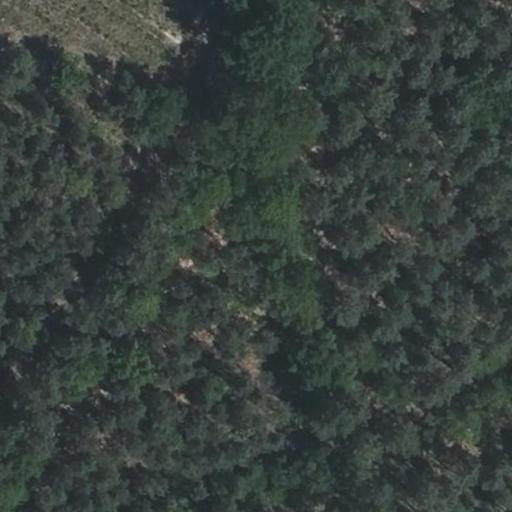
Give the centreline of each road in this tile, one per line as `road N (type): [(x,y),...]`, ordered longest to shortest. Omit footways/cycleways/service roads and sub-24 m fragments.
road 1 (track): [(0,400),(271,0)]
road 2 (track): [(131,511),(511,372)]
